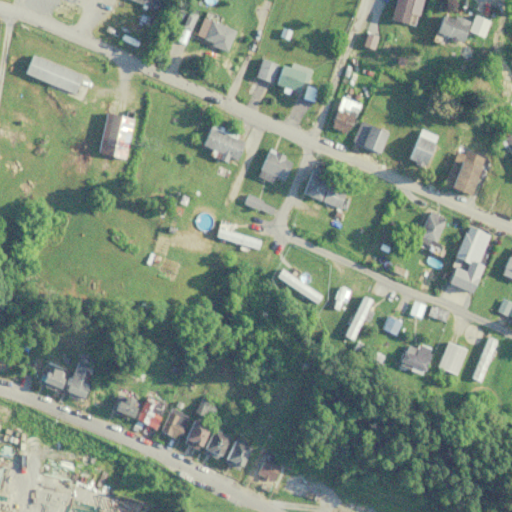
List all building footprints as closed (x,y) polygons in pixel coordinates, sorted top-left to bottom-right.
[(134,0),(154,8),(156,0),(134,0)] [(391,0),(386,18),(405,23),(411,0),(391,0)] [(224,50),(233,29),(224,25),(226,18),(203,8),(192,36),(224,50)] [(432,38),(462,41),(464,17),(435,13),(432,38)] [(109,21),(143,37),(146,29),(112,14),(109,21)] [(20,74),(72,93),(79,73),(27,54),(20,74)] [(306,67),(288,62),(287,66),(258,57),(252,77),(299,91),(306,67)] [(300,97),(311,100),(314,88),(303,85),(300,97)] [(356,101),(338,96),(328,127),(346,133),(356,101)] [(375,154),(385,132),(357,119),(347,141),(375,154)] [(233,161),(243,139),(209,123),(198,144),(233,161)] [(407,161),(424,164),(431,133),(413,129),(407,161)] [(500,142),(511,160),(511,145),(506,137),(500,142)] [(468,194),(479,155),(453,147),(442,187),(468,194)] [(278,184),(290,160),(266,148),(254,172),(278,184)] [(298,192),(316,200),(328,172),(310,164),(298,192)] [(319,202),(336,209),(344,191),(327,184),(319,202)] [(267,217),(272,207),(245,193),(240,203),(267,217)] [(443,218),(425,210),(412,240),(431,247),(443,218)] [(451,257),(473,267),(487,234),(464,225),(451,257)] [(511,246),(499,274),(511,278),(511,246)] [(318,296),(278,268),(273,276),(313,304),(318,296)] [(339,334),(349,340),(370,301),(360,295),(339,334)] [(445,310),(427,304),(423,315),(441,321),(445,310)] [(397,322),(384,316),(378,328),(391,334),(397,322)] [(467,377),(476,381),(494,340),(484,336),(467,377)] [(406,340),(393,364),(415,376),(428,352),(406,340)] [(432,367),(452,374),(462,348),(442,340),(432,367)] [(61,391),(79,398),(93,358),(75,352),(61,391)] [(63,372),(46,365),(39,381),(57,388),(63,372)] [(104,407),(111,390),(93,383),(86,400),(104,407)] [(134,398),(116,393),(111,410),(129,416),(134,398)] [(151,428),(163,403),(145,395),(133,419),(151,428)] [(174,439),(186,415),(168,406),(156,430),(174,439)] [(205,426),(190,418),(178,441),(193,449),(205,426)] [(226,435),(210,427),(198,450),(214,459),(226,435)] [(218,460),(234,469),(248,445),(233,436),(218,460)] [(105,511),(111,493),(149,505),(146,511),(105,511)]
